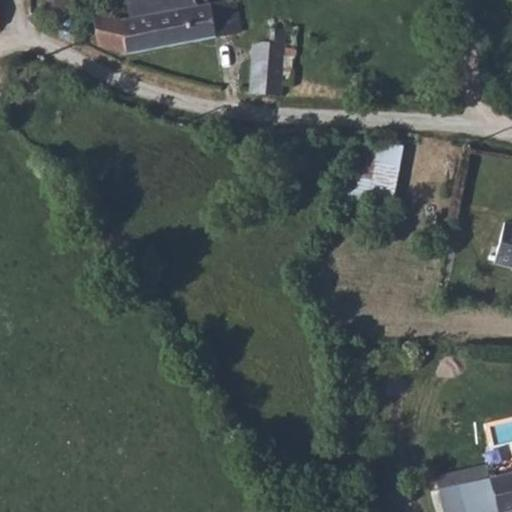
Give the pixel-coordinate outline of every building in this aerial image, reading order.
[(41,0),(42,14),(75,13),(74,0),(41,0)] [(122,19),(93,11),(98,46),(127,53),(241,32),(236,0),(224,0),(208,3),(208,0),(127,0),(130,18),(122,19)] [(263,42),(254,45),(250,93),(281,95),(285,30),(271,29),(271,43),(263,42)] [(351,199),(391,207),(403,146),(362,143),(351,199)] [(511,224),(505,222),(494,262),(511,267),(511,224)] [(511,472),(491,478),(488,465),(462,471),(465,483),(440,489),(445,511),(504,511),(511,510),(511,472)]
